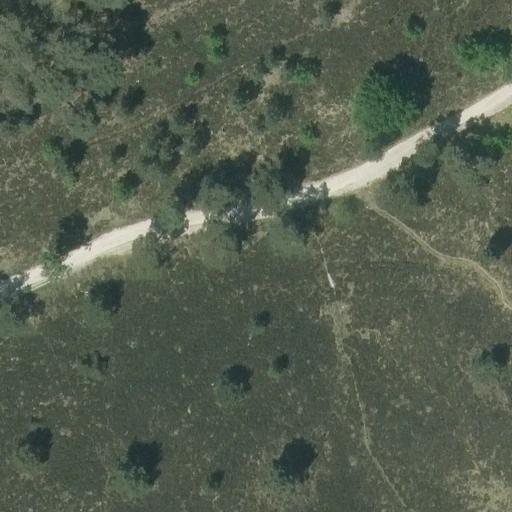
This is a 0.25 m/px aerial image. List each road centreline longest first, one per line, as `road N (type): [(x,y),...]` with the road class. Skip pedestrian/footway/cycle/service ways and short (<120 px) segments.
road 1 (unknown): [(511,29),(156,212),(0,277)]
road 2 (track): [(0,293),(152,226),(341,183),(511,87)]
